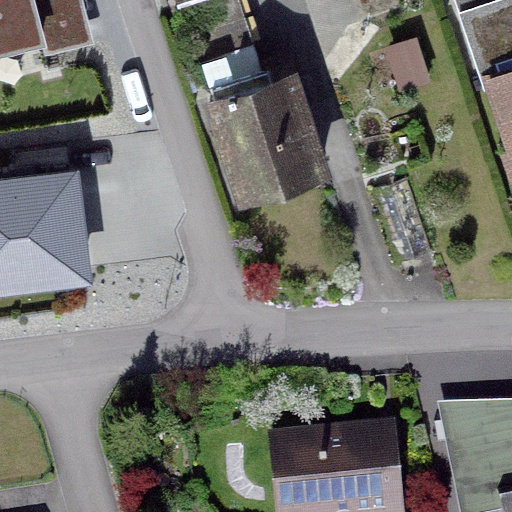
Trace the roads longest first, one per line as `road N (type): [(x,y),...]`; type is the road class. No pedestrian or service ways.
road 1 (residential): [(133,0),(236,334)]
road 2 (residential): [(511,326),(236,334)]
road 3 (residential): [(236,334),(50,358)]
road 4 (residential): [(92,511),(50,358)]
